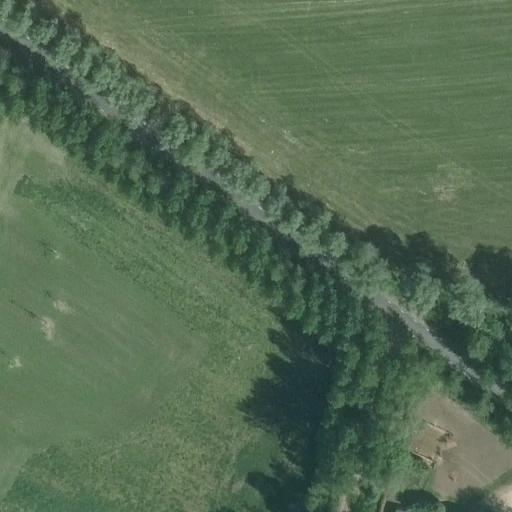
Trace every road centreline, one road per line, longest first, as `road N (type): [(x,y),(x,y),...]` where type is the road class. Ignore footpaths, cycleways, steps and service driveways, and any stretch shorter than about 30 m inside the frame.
road 1 (unclassified): [(511,402),(0,27)]
road 2 (track): [(511,322),(419,304),(392,313),(345,511)]
